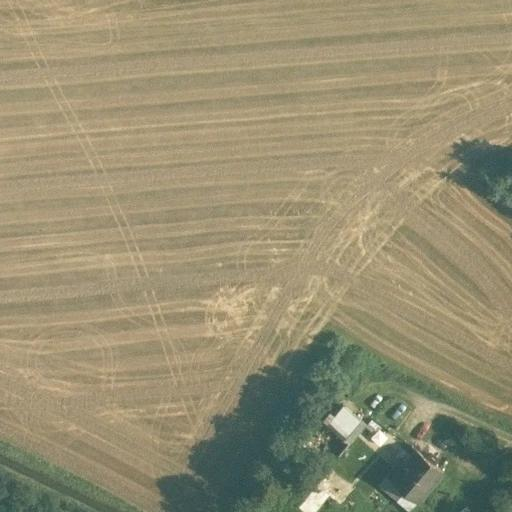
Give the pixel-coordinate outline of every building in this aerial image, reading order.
[(339,432),(355,413),(344,404),(328,422),(339,432)] [(366,423),(355,413),(339,432),(350,441),(366,423)] [(338,455),(350,441),(339,432),(328,422),(316,436),(338,455)] [(417,447),(403,463),(399,460),(387,473),(417,499),(443,470),(417,447)] [(332,468),(318,484),(341,503),(354,487),(332,468)]
